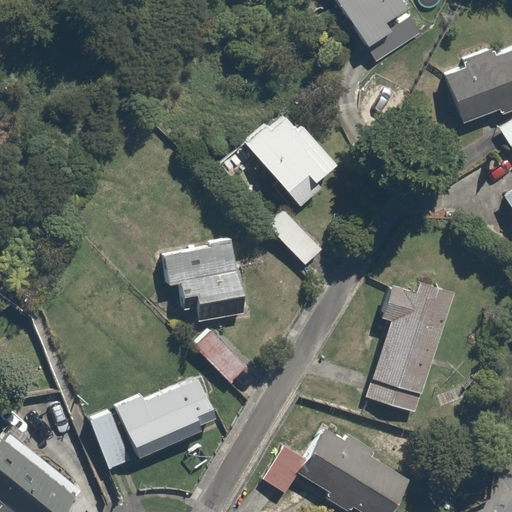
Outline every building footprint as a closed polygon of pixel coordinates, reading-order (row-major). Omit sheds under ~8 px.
[(334,0),(373,62),(421,32),(401,0),(334,0)] [(511,42),(441,70),(460,120),(511,99),(511,42)] [(355,103),(333,114),(345,137),(367,125),(355,103)] [(263,117),(240,138),(299,201),(318,183),(313,178),(334,158),(287,107),(269,124),(263,117)] [(511,113),(493,124),(511,158),(511,113)] [(511,185),(499,193),(511,216),(511,185)] [(318,243),(282,203),(266,218),(301,258),(318,243)] [(233,242),(160,251),(164,282),(176,281),(179,301),(190,300),(192,319),(242,313),(233,242)] [(375,316),(386,320),(364,392),(411,407),(449,282),(409,270),(404,287),(386,281),(375,316)] [(207,320),(185,341),(220,377),(242,356),(207,320)] [(199,373),(85,415),(103,465),(217,423),(199,373)] [(379,511),(404,472),(326,424),(297,472),(362,511),(379,511)] [(0,431),(0,501),(1,500),(14,511),(55,511),(72,492),(0,431)] [(302,457),(278,444),(260,477),(284,490),(302,457)]
